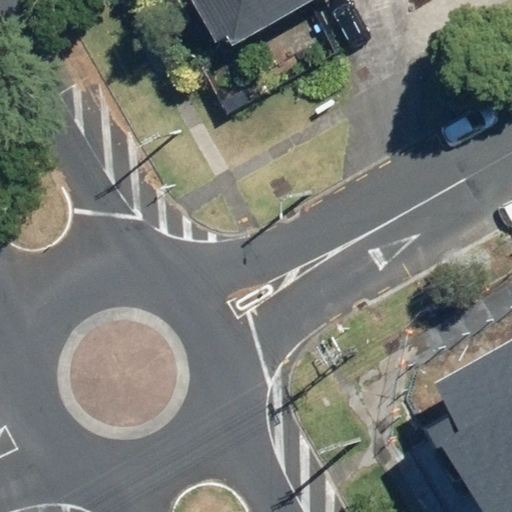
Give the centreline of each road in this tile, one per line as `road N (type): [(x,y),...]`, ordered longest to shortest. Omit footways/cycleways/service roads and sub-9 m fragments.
road 1 (tertiary): [(226,314),(511,148)]
road 2 (unclassified): [(0,3),(146,270)]
road 3 (tertiary): [(238,419),(196,469),(159,484),(115,483)]
road 4 (tertiary): [(34,346),(63,300),(97,277),(146,270)]
